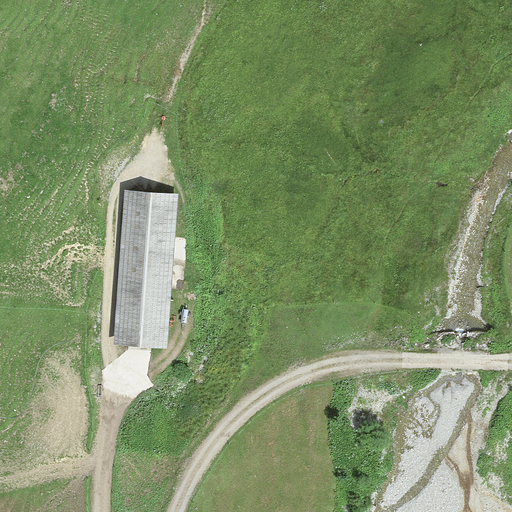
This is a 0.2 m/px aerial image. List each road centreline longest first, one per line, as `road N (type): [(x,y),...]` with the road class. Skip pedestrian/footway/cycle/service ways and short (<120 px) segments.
road 1 (track): [(511,350),(341,352),(235,401),(167,511)]
road 2 (track): [(103,511),(101,348)]
